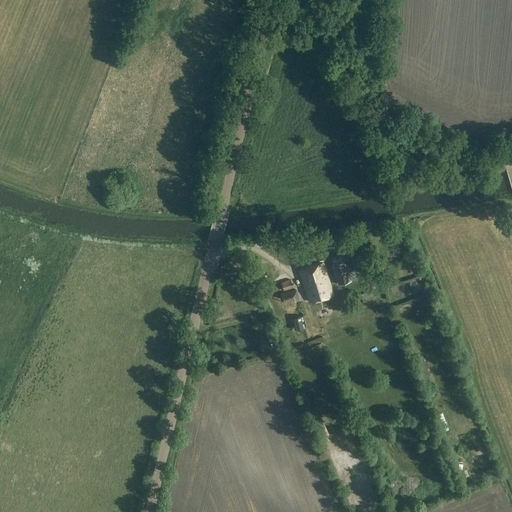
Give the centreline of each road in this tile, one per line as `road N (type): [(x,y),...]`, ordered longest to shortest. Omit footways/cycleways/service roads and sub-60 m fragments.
road 1 (unclassified): [(148,511),(275,0)]
road 2 (track): [(511,170),(400,138),(373,115),(324,39),(270,16)]
